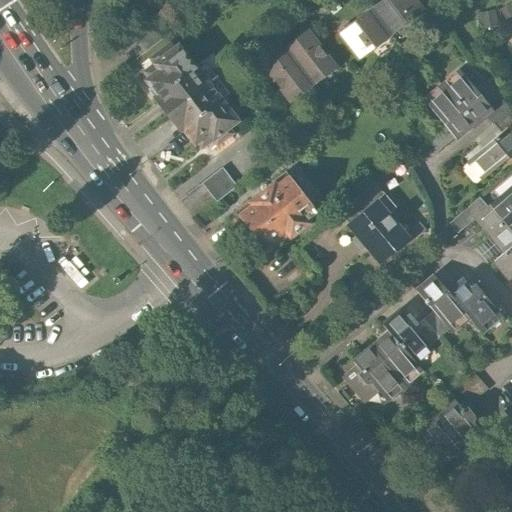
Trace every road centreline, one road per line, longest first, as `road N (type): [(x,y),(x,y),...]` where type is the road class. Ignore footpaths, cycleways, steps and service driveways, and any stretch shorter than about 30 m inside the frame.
road 1 (primary): [(96,151),(398,511)]
road 2 (primary): [(0,16),(96,151)]
road 3 (primary): [(96,151),(81,76),(81,0)]
